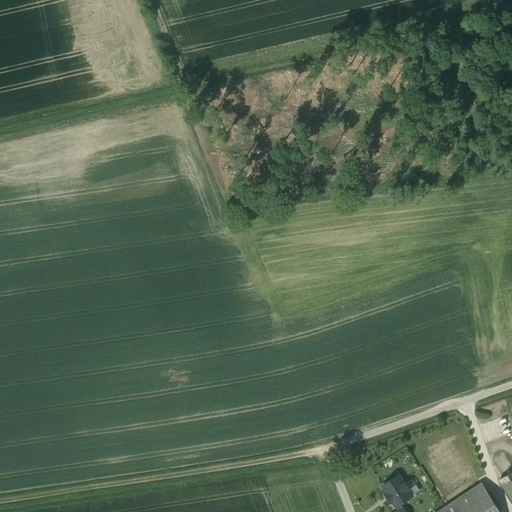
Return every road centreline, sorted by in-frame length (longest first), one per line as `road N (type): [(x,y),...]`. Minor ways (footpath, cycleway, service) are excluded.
road 1 (track): [(322,447),(0,498)]
road 2 (unclassified): [(511,384),(322,447),(347,511)]
